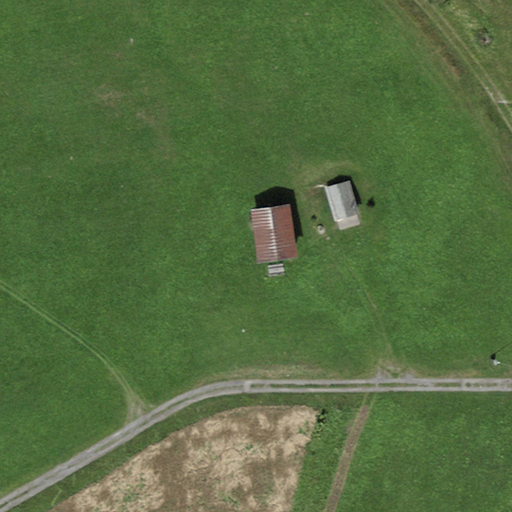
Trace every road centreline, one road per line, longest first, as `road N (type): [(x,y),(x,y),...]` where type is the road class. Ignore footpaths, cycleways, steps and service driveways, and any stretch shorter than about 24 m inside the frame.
road 1 (track): [(0,504),(247,378),(511,383)]
road 2 (track): [(420,0),(511,125)]
